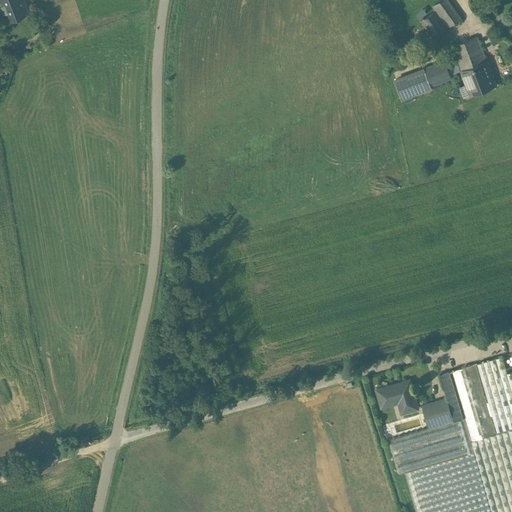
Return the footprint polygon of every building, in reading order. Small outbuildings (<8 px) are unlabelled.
[(0,0),(0,13),(4,23),(28,13),(22,0),(0,0)] [(459,17),(446,0),(442,0),(433,7),(436,11),(437,11),(448,28),(461,19),(459,17)] [(436,11),(422,20),(433,37),(448,28),(437,11),(436,11)] [(477,37),(452,46),(462,71),(486,61),(477,37)] [(445,61),(425,69),(431,85),(452,77),(446,62),(445,61)] [(462,71),(471,95),(496,86),(486,61),(462,71)] [(425,69),(425,68),(396,79),(403,98),(432,87),(431,85),(425,69)] [(477,363),(491,412),(511,406),(511,390),(502,357),(477,363)] [(511,511),(511,429),(498,434),(496,434),(475,364),(450,371),(450,372),(440,375),(447,398),(454,421),(429,429),(424,413),(384,425),(398,474),(405,473),(416,511),(511,511)] [(409,380),(377,389),(382,407),(399,402),(402,413),(414,409),(418,408),(409,380)] [(447,398),(422,406),(424,413),(429,429),(454,421),(447,398)] [(511,429),(511,406),(491,412),(498,434),(511,429)]
